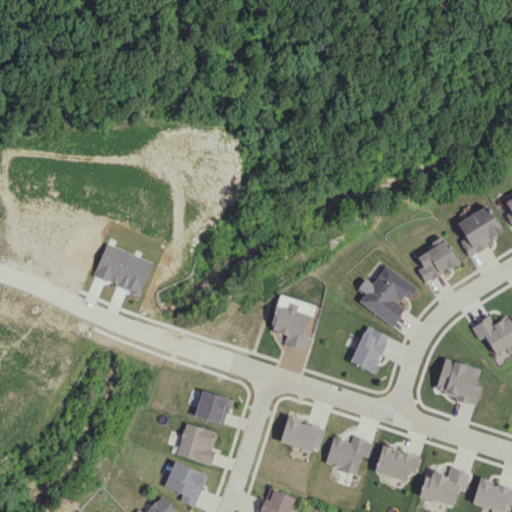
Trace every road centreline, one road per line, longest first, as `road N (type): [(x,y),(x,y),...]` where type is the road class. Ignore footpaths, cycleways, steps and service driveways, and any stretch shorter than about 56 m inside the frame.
road 1 (residential): [(233,361),(511,450)]
road 2 (residential): [(233,361),(114,323),(0,273)]
road 3 (residential): [(511,266),(429,329),(398,414)]
road 4 (residential): [(225,511),(273,374)]
